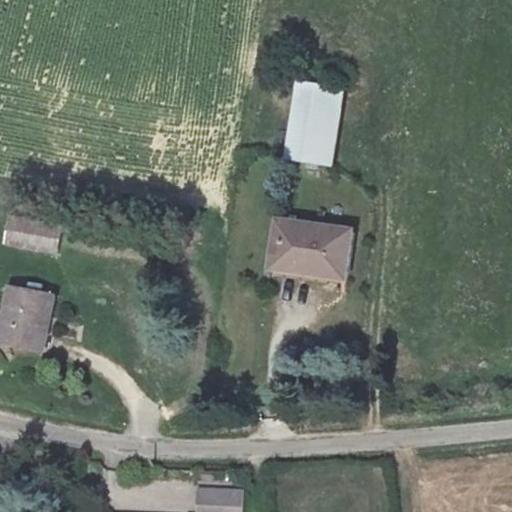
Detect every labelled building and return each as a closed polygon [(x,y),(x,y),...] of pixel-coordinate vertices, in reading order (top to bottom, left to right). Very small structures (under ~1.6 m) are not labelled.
[(325,162),(339,85),(302,78),(287,155),(325,162)] [(57,252),(61,227),(13,217),(8,242),(57,252)] [(344,280),(352,232),(274,219),(266,267),(344,280)] [(0,342),(41,351),(53,295),(7,286),(0,318),(0,342)] [(240,511),(241,492),(200,490),(199,511),(240,511)]
